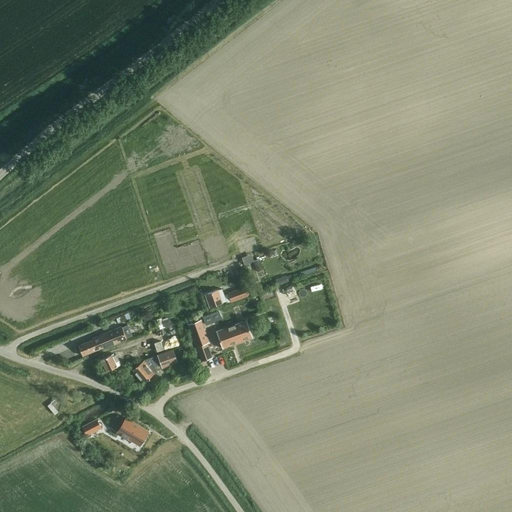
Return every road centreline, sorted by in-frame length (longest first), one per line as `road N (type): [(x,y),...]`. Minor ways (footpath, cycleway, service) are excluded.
road 1 (tertiary): [(0,176),(219,0)]
road 2 (residential): [(9,355),(17,341),(215,268)]
road 3 (unclassified): [(153,410),(9,355)]
road 4 (unclassified): [(241,511),(186,439),(153,410)]
